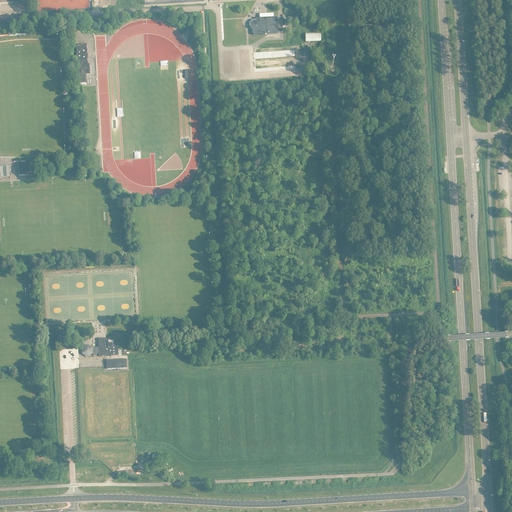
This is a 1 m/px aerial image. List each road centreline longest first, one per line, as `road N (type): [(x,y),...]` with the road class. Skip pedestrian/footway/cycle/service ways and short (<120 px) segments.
road 1 (secondary): [(489,480),(458,0)]
road 2 (secondary): [(443,0),(472,480)]
road 3 (secondary): [(433,495),(0,502)]
road 4 (residential): [(206,7),(0,17)]
